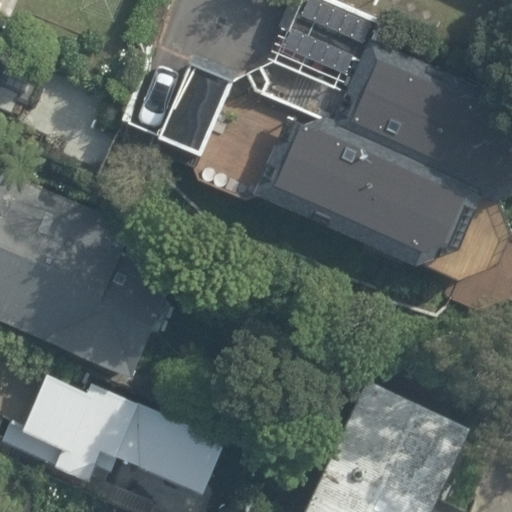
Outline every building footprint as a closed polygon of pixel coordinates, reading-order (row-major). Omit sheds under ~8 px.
[(511,98),(369,37),(335,115),(337,127),(477,185),(480,194),(493,199),(511,188),(511,98)] [(158,137),(190,61),(157,48),(126,123),(158,137)] [(233,79),(190,61),(158,137),(200,155),(233,79)] [(480,194),(477,185),(337,127),(335,115),(300,120),(285,114),(251,190),(415,264),(460,245),(480,194)] [(200,245),(0,164),(0,323),(145,381),(200,245)] [(188,429),(22,361),(0,413),(0,446),(154,510),(188,429)] [(428,511),(469,425),(368,377),(302,511),(428,511)]
